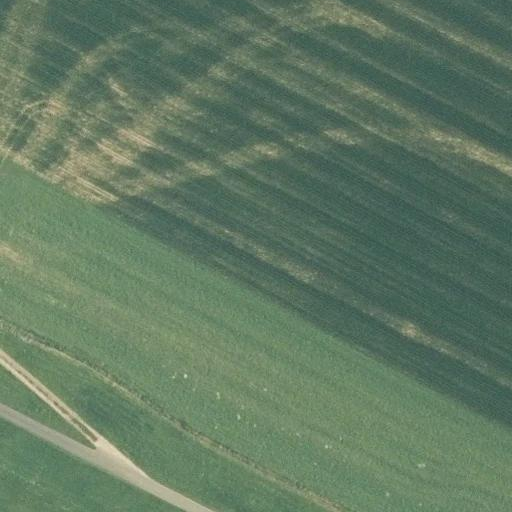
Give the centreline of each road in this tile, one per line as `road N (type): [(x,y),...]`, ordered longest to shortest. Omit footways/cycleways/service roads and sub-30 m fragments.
road 1 (track): [(196,511),(0,411)]
road 2 (track): [(132,479),(0,357)]
